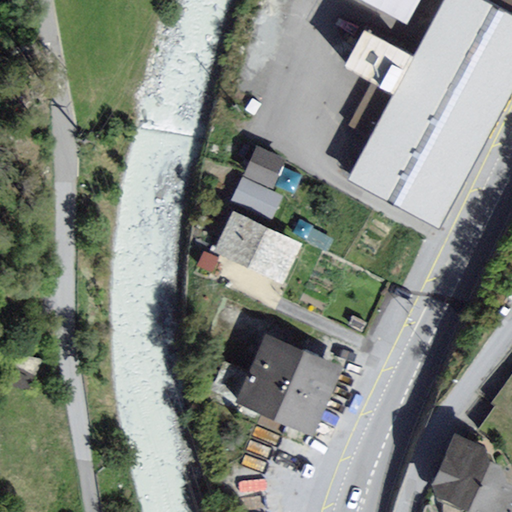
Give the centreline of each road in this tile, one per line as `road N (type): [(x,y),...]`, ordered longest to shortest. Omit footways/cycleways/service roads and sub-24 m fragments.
road 1 (unclassified): [(47,0),(72,122),(75,415),(95,511)]
road 2 (secondary): [(511,168),(394,410),(361,511)]
road 3 (residential): [(404,511),(454,407),(511,324)]
